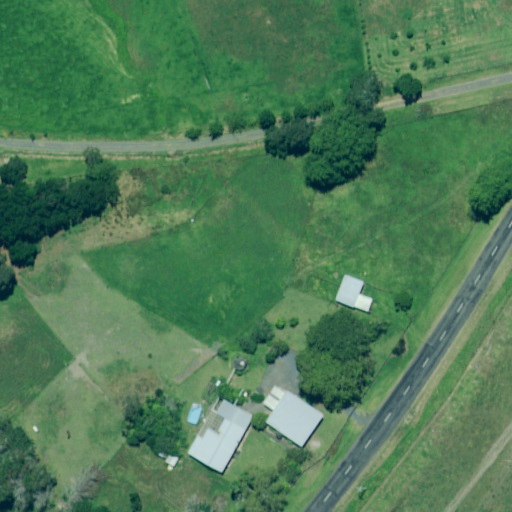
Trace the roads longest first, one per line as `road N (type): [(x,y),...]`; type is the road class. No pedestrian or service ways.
road 1 (residential): [(511,77),(188,147),(0,148)]
road 2 (unclassified): [(511,223),(410,393),(310,511)]
